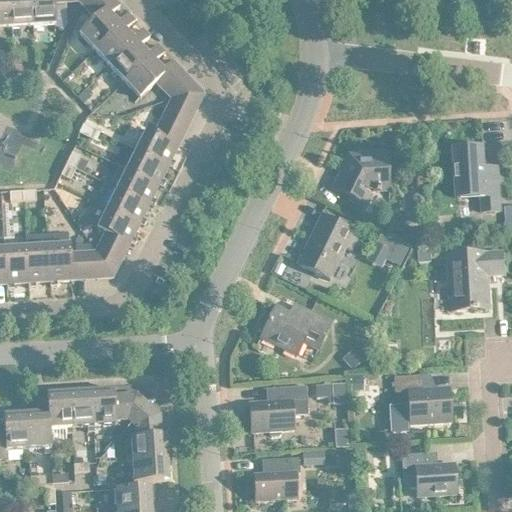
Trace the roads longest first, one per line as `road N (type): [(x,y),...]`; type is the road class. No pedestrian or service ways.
road 1 (residential): [(0,306),(119,298),(142,278),(226,104),(219,73),(147,0)]
road 2 (tertiary): [(208,336),(327,51)]
road 3 (tertiary): [(208,336),(0,349)]
road 4 (residential): [(511,69),(327,51)]
road 5 (residential): [(217,511),(208,336)]
road 6 (residential): [(499,511),(491,374),(511,356)]
